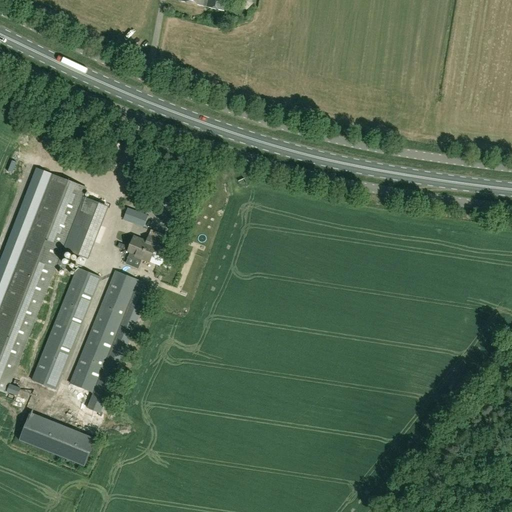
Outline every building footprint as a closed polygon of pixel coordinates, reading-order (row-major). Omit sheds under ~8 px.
[(180,0),(180,1),(224,11),(226,0),(180,0)] [(81,202),(83,203),(65,250),(87,259),(107,206),(83,197),(87,188),(52,175),(0,308),(0,390),(7,394),(81,202)] [(165,243),(149,236),(146,242),(134,237),(128,252),(135,255),(135,257),(149,263),(154,250),(161,253),(165,243)] [(101,277),(78,268),(35,381),(58,390),(101,277)] [(64,268),(61,275),(68,278),(70,270),(64,268)] [(94,394),(139,281),(116,272),(71,384),(94,394)] [(94,395),(87,401),(93,408),(100,402),(94,395)] [(83,412),(89,423),(97,418),(91,407),(83,412)] [(42,423),(25,417),(18,436),(84,459),(94,432),(45,415),(42,423)]
